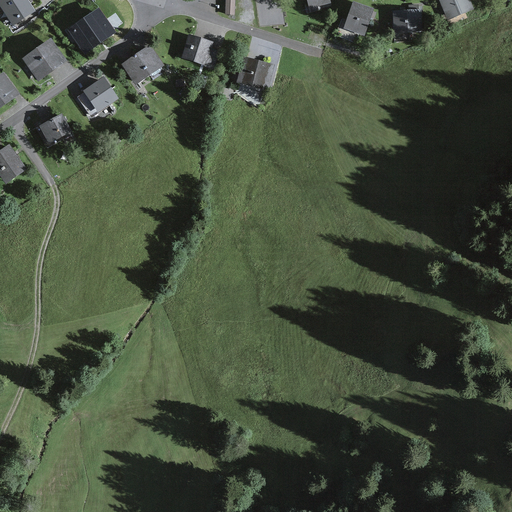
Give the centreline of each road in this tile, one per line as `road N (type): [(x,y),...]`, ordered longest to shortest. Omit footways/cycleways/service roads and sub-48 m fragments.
road 1 (track): [(21,113),(21,129),(56,192),(26,380),(0,437)]
road 2 (residential): [(154,0),(135,30),(0,129)]
road 3 (residential): [(187,5),(316,46)]
